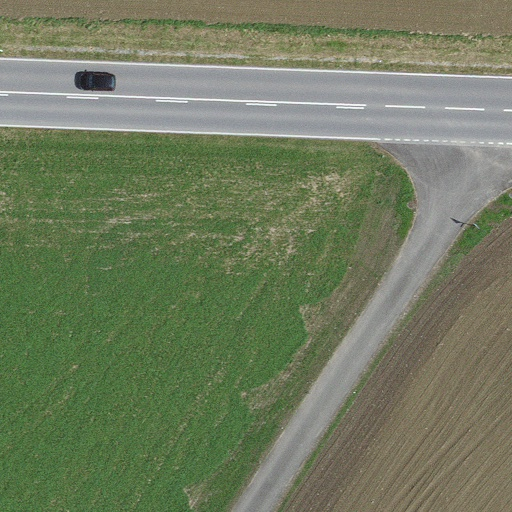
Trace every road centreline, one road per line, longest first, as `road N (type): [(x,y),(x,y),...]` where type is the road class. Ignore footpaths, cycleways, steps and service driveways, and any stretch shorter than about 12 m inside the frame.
road 1 (secondary): [(0,90),(476,109)]
road 2 (unclassified): [(241,511),(443,217),(476,109)]
